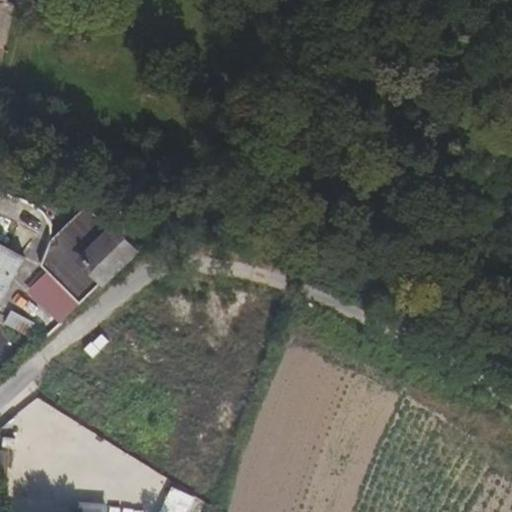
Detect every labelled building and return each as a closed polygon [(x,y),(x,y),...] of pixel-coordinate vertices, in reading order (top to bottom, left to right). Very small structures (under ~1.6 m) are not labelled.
[(48,264),(80,304),(134,251),(116,228),(87,210),(56,240),(54,242),(48,264)] [(0,320),(31,261),(0,243),(0,320)] [(11,312),(7,327),(32,335),(36,320),(11,312)] [(172,487),(161,511),(192,511),(199,499),(172,487)] [(109,511),(110,503),(76,502),(75,511),(109,511)]
